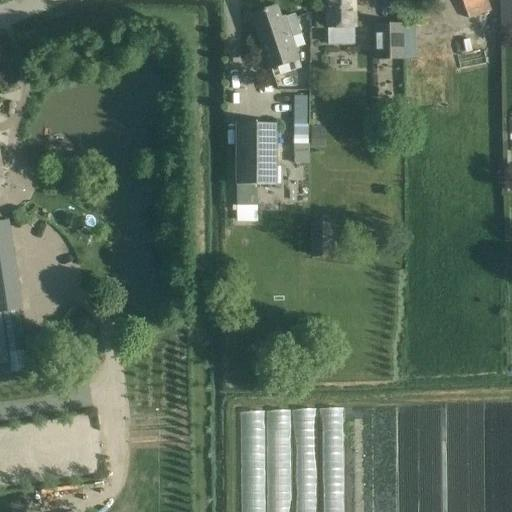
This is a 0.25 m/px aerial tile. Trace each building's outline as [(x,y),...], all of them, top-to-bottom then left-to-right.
[(328,27),(328,43),(353,43),(353,27),(354,27),(353,0),(325,0),(326,27),(328,27)] [(491,11),(486,0),(461,0),(469,19),(491,11)] [(511,0),(501,0),(503,29),(511,29),(511,0)] [(279,18),(275,7),(252,14),(263,46),(266,45),(276,75),(277,77),(301,70),(290,39),(301,35),(294,15),(283,18),(283,17),(279,18)] [(405,60),(404,24),(373,25),(374,61),(405,60)] [(294,145),(294,165),(308,165),(308,125),(292,125),(292,145),(294,145)] [(276,126),(236,126),(236,191),(236,206),(257,206),(257,191),(257,187),(276,187),(276,126)] [(6,349),(24,346),(23,337),(19,310),(23,309),(9,220),(0,221),(0,364),(9,363),(6,349)] [(333,257),(334,222),(310,222),(310,257),(333,257)] [(54,332),(23,337),(24,346),(26,359),(57,354),(54,332)]
